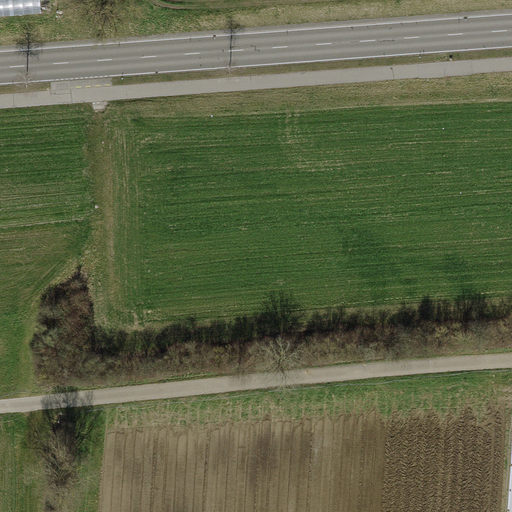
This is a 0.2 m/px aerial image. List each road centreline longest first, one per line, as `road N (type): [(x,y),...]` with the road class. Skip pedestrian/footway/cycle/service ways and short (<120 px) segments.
road 1 (track): [(0,406),(511,363)]
road 2 (secondary): [(511,32),(0,68)]
